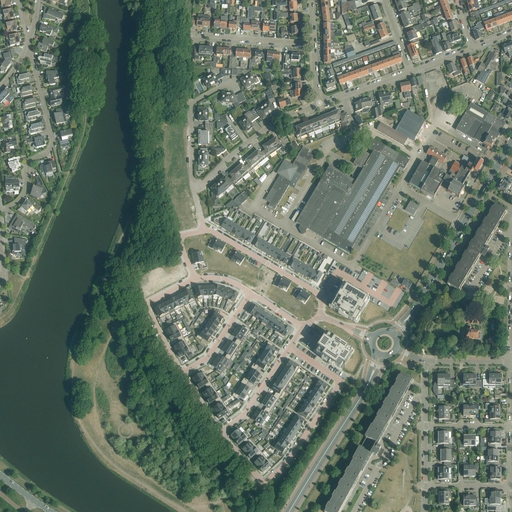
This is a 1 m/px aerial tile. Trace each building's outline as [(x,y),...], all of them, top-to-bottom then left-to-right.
[(11,0),(0,0),(1,5),(0,5),(1,9),(2,9),(5,9),(5,8),(11,6),(10,3),(12,3),(11,0)] [(448,6),(446,0),(444,0),(440,2),(442,8),(448,6)] [(347,3),(341,3),(341,6),(342,15),(343,15),(348,13),(356,10),(355,1),(347,3)] [(407,9),(404,2),(396,5),(399,12),(407,9)] [(479,9),(477,2),(468,5),(469,11),(479,9)] [(377,5),(372,7),(369,8),(370,10),(368,11),(370,15),(380,12),(377,5)] [(451,12),(448,6),(442,8),(445,14),(451,12)] [(48,9),(45,8),(46,9),(45,12),(44,12),(43,19),(50,20),(55,20),(56,18),(62,21),(62,20),(64,16),(67,17),(67,16),(63,15),(63,14),(63,13),(62,12),(61,12),(60,11),(58,12),(57,12),(57,13),(51,11),(49,10),(48,9)] [(5,22),(8,21),(8,20),(14,19),(13,16),(15,15),(13,9),(3,12),(4,17),(3,18),(4,22),(5,22)] [(506,14),(505,11),(503,12),(504,15),(500,16),(503,24),(509,22),(506,14)] [(382,18),(380,12),(370,15),(371,20),(373,19),(374,21),(382,18)] [(408,13),(400,16),(402,22),(410,19),(414,17),(412,12),(409,13),(408,13)] [(453,18),(451,12),(445,14),(447,21),(453,18)] [(204,19),(204,16),(204,15),(198,15),(198,19),(192,18),(192,25),(197,25),(197,26),(200,26),(200,27),(202,28),(202,27),(203,27),(204,19)] [(297,15),(292,15),(290,15),(291,23),(288,23),(288,25),(294,25),(293,23),(298,22),(299,21),(299,18),(298,18),(297,15)] [(503,24),(500,16),(497,18),(495,15),(494,15),(495,18),(498,26),(503,24)] [(240,27),(241,22),(241,17),(237,17),(236,21),(233,21),(233,23),(229,23),(229,29),(236,29),(237,27),(240,27)] [(498,26),(495,18),(489,21),(492,28),(498,26)] [(413,25),(410,19),(402,22),(405,28),(413,25)] [(492,28),(489,21),(485,22),(484,19),(482,20),(486,30),(492,28)] [(251,25),(252,22),(249,21),(249,20),(248,20),(248,24),(244,24),(244,23),(241,22),(240,27),(243,27),(243,31),(246,32),(247,30),(251,31),(251,25)] [(7,30),(6,30),(7,34),(8,34),(11,33),(11,32),(17,31),(16,28),(18,28),(16,22),(6,24),(7,30)] [(457,30),(454,22),(449,24),(448,25),(448,22),(442,24),(443,27),(446,26),(447,28),(450,27),(452,32),(453,31),(457,30)] [(477,27),(472,29),(476,41),(483,38),(479,30),(484,28),(481,22),(477,23),(478,24),(476,25),(477,27)] [(376,26),(379,25),(378,23),(373,24),(363,28),(364,32),(374,29),(377,28),(376,26)] [(376,34),(379,33),(386,30),(384,23),(379,25),(376,26),(377,28),(374,29),(376,34)] [(416,33),(425,30),(423,24),(420,25),(408,29),(410,33),(407,34),(408,38),(407,38),(409,41),(410,42),(418,39),(416,33)] [(59,29),(50,25),(48,28),(41,25),(40,29),(40,30),(40,32),(43,33),(43,34),(50,36),(52,31),(57,33),(59,29)] [(298,27),(291,27),(292,35),(299,34),(298,34),(299,34),(299,30),(298,30),(298,27)] [(389,37),(386,30),(379,33),(381,39),(389,37)] [(458,34),(457,30),(453,31),(454,36),(452,37),(451,35),(447,37),(449,44),(461,40),(459,34),(458,34)] [(451,50),(449,44),(447,37),(445,32),(441,34),(444,41),(442,42),(446,52),(451,50)] [(11,46),(14,46),(14,45),(20,43),(19,41),(21,40),(19,34),(9,37),(10,42),(7,43),(8,47),(11,46)] [(436,55),(442,53),(437,40),(440,39),(439,35),(430,38),(436,55)] [(51,50),(55,42),(44,38),(42,43),(43,43),(42,45),(39,44),(37,48),(46,52),(48,48),(51,50)] [(414,44),(407,46),(411,58),(419,55),(414,44)] [(503,46),(502,46),(502,47),(501,48),(502,54),(507,52),(509,58),(511,57),(511,58),(511,57),(511,56),(510,51),(507,44),(506,45),(505,44),(503,45),(503,46)] [(194,47),(194,56),(195,56),(199,57),(205,57),(206,47),(199,47),(199,48),(195,47),(194,47)] [(4,51),(5,55),(4,55),(5,59),(4,61),(4,62),(0,68),(1,69),(1,72),(4,71),(5,72),(12,62),(11,59),(13,59),(13,57),(16,57),(14,49),(4,51)] [(243,58),(244,50),(236,50),(236,57),(239,57),(239,61),(241,61),(243,61),(243,58)] [(402,62),(398,51),(392,54),(394,57),(396,64),(402,62)] [(497,56),(492,53),(485,66),(482,63),(479,68),(478,70),(482,72),(479,76),(476,80),(484,85),(493,70),(494,71),(497,64),(494,62),(497,56)] [(282,64),(281,70),(285,70),(285,64),(287,64),(287,59),(287,57),(291,58),(291,60),(299,60),(300,55),(292,54),(284,54),(283,64),(282,64)] [(60,58),(53,57),(45,55),(44,58),(42,59),(41,58),(40,58),(39,58),(38,59),(38,60),(38,61),(39,61),(40,62),(40,65),(42,65),(41,69),(47,68),(48,67),(52,67),(52,64),(59,62),(60,58)] [(396,64),(394,57),(388,59),(391,66),(396,64)] [(475,64),(472,57),(471,57),(469,57),(469,58),(467,59),(468,64),(472,74),(474,73),(474,71),(472,65),(475,64)] [(385,60),(382,61),(385,68),(391,66),(388,59),(385,60)] [(468,67),(465,60),(465,59),(460,61),(461,66),(465,76),(468,75),(465,68),(468,67)] [(385,68),(382,61),(377,63),(380,70),(385,68)] [(380,70),(377,63),(373,64),(371,65),(374,72),(380,70)] [(447,66),(449,70),(450,74),(453,73),(455,76),(461,74),(458,65),(455,66),(454,63),(447,66)] [(374,72),(371,65),(366,67),(368,75),(374,72)] [(204,82),(204,83),(203,84),(203,85),(204,85),(204,86),(205,87),(206,87),(207,87),(208,88),(211,86),(211,87),(215,85),(214,84),(218,82),(217,80),(223,77),(224,69),(225,69),(216,68),(213,68),(210,67),(210,68),(211,68),(211,77),(204,80),(205,82),(204,82)] [(368,75),(366,67),(360,69),(363,77),(368,75)] [(281,73),(281,75),(291,75),(291,79),(294,78),(294,82),(299,82),(299,78),(301,78),(301,69),(296,70),(293,70),(291,70),(288,70),(285,70),(281,70),(281,73)] [(357,79),(354,71),(353,69),(348,71),(349,73),(352,81),(357,79)] [(363,77),(360,69),(354,71),(357,79),(363,77)] [(252,71),(249,71),(246,70),(242,70),(241,70),(239,70),(238,74),(243,74),(245,78),(241,80),(242,82),(241,83),(243,87),(244,86),(245,88),(247,87),(247,88),(250,87),(250,86),(255,83),(256,84),(259,82),(257,79),(254,80),(251,75),(248,71),(252,71)] [(334,84),(337,83),(332,70),(326,72),(329,78),(331,77),(332,80),(330,81),(330,82),(325,83),(327,89),(331,88),(331,89),(334,88),(334,87),(335,87),(334,84)] [(352,81),(349,73),(348,71),(346,71),(347,74),(343,75),(346,83),(352,81)] [(60,84),(57,72),(46,72),(46,78),(47,77),(48,81),(48,82),(49,82),(49,83),(49,84),(50,85),(51,85),(52,85),(60,84)] [(29,79),(30,78),(31,78),(31,77),(31,76),(30,75),(29,75),(29,74),(28,74),(27,73),(16,75),(17,81),(16,82),(17,85),(18,84),(18,85),(29,82),(29,79)] [(346,83),(343,75),(337,77),(340,85),(346,83)] [(32,91),(33,91),(34,91),(34,90),(34,89),(34,88),(33,88),(32,88),(32,86),(31,87),(31,85),(19,88),(20,94),(19,94),(20,97),(21,97),(32,94),(32,91)] [(49,90),(50,92),(51,99),(50,99),(52,107),(63,104),(60,94),(65,93),(63,87),(49,90)] [(9,92),(9,93),(8,93),(7,93),(6,92),(7,91),(6,90),(3,92),(0,94),(1,95),(0,95),(0,97),(0,104),(2,102),(2,103),(4,104),(8,101),(10,103),(12,101),(14,100),(12,92),(9,92)] [(302,97),(302,91),(295,91),(290,91),(290,96),(292,96),(292,98),(300,97),(300,101),(302,101),(302,97)] [(234,97),(234,95),(231,95),(231,94),(227,94),(223,93),(223,97),(221,97),(221,98),(220,99),(221,101),(222,101),(222,102),(223,102),(223,103),(226,104),(226,103),(233,104),(233,103),(237,103),(238,103),(239,104),(247,100),(243,92),(235,96),(235,97),(234,97)] [(386,92),(378,93),(381,106),(393,103),(392,99),(393,97),(391,95),(391,93),(386,94),(386,92)] [(269,103),(263,107),(270,116),(274,113),(273,112),(275,111),(274,109),(272,105),(271,106),(270,104),(271,103),(276,102),(273,95),(267,97),(269,103)] [(467,101),(458,96),(455,101),(464,106),(467,101)] [(35,104),(36,103),(37,103),(37,102),(37,101),(36,100),(35,100),(35,99),(34,99),(34,97),(22,100),(23,106),(22,106),(23,110),(24,109),(35,107),(35,104)] [(360,102),(354,103),(356,112),(362,111),(362,109),(369,107),(371,109),(372,107),(372,106),(373,104),(374,105),(372,103),(371,98),(360,100),(360,102)] [(511,110),(511,102),(504,98),(502,102),(508,105),(507,107),(511,110)] [(286,106),(284,99),(278,101),(280,108),(286,106)] [(482,124),(485,119),(489,113),(471,103),(465,114),(475,120),(482,124)] [(266,119),(270,116),(263,107),(258,111),(255,108),(250,112),(255,119),(260,116),(263,120),(265,118),(266,119)] [(411,145),(426,121),(412,113),(404,108),(401,107),(400,108),(407,112),(400,122),(398,121),(394,129),(389,126),(386,130),(411,145)] [(457,111),(450,107),(442,121),(449,125),(457,111)] [(57,114),(53,115),(54,118),(55,118),(56,124),(67,122),(65,116),(68,115),(66,108),(56,110),(57,114)] [(205,121),(205,128),(213,127),(213,123),(209,123),(209,120),(208,121),(208,114),(210,114),(209,110),(208,110),(208,109),(199,109),(199,113),(199,118),(199,121),(205,121)] [(510,122),(511,118),(511,113),(510,112),(504,109),(502,113),(501,114),(500,113),(498,117),(501,119),(502,117),(510,122)] [(38,116),(39,116),(40,115),(40,114),(40,113),(39,113),(38,113),(38,111),(37,111),(37,110),(25,113),(26,119),(25,119),(26,122),(27,122),(38,119),(38,116)] [(343,110),(339,112),(343,121),(342,121),(343,122),(342,123),(345,130),(351,128),(348,121),(349,120),(347,114),(345,115),(343,110)] [(250,123),(255,119),(250,112),(250,111),(244,115),(246,119),(240,124),(246,132),(247,133),(251,130),(250,129),(253,127),(250,123)] [(334,112),(331,113),(336,124),(342,121),(343,121),(339,112),(339,111),(334,113),(334,112)] [(336,124),(331,113),(329,114),(324,116),(329,127),(336,124)] [(506,123),(489,113),(485,119),(492,122),(490,126),(491,126),(492,126),(500,131),(505,123),(506,123)] [(5,118),(2,118),(2,129),(4,129),(5,131),(8,131),(8,129),(10,129),(9,122),(13,122),(12,114),(5,115),(5,118)] [(482,124),(475,120),(465,114),(456,130),(466,136),(469,131),(476,135),(482,124)] [(225,115),(217,120),(217,123),(217,130),(219,130),(228,123),(225,115)] [(363,124),(358,115),(354,117),(359,126),(363,124)] [(329,127),(324,116),(320,118),(320,117),(317,118),(322,129),(329,127)] [(322,129),(317,118),(315,119),(315,120),(310,122),(315,132),(322,129)] [(485,119),(482,124),(476,135),(474,139),(483,144),(488,135),(496,140),(496,139),(500,131),(492,126),(491,126),(490,126),(492,122),(485,119)] [(41,128),(42,128),(43,128),(43,127),(43,126),(43,125),(42,125),(41,125),(41,124),(40,124),(40,122),(28,125),(29,131),(28,131),(29,134),(30,134),(41,132),(41,128)] [(315,132),(310,122),(306,124),(306,123),(303,124),(308,135),(315,132)] [(308,135),(303,124),(301,125),(301,126),(296,127),(298,131),(295,132),(298,139),(308,135)] [(213,132),(213,127),(205,128),(205,132),(199,132),(199,135),(198,135),(198,144),(199,144),(199,145),(205,145),(205,142),(208,142),(208,135),(212,135),(212,132),(213,132)] [(232,141),(238,136),(231,127),(225,131),(232,141)] [(71,130),(60,133),(62,138),(59,139),(60,147),(63,146),(64,147),(68,148),(67,149),(68,149),(70,142),(69,141),(68,139),(71,138),(71,136),(73,136),(71,130)] [(37,135),(31,137),(32,143),(33,143),(36,144),(37,148),(41,147),(43,149),(45,146),(46,146),(45,145),(47,142),(44,141),(44,137),(38,138),(37,135)] [(497,140),(496,139),(496,140),(488,135),(483,144),(486,146),(485,148),(488,150),(489,148),(491,149),(497,140)] [(10,153),(10,147),(18,146),(16,136),(6,138),(7,142),(3,143),(3,145),(3,146),(3,149),(4,149),(4,154),(10,153)] [(271,140),(269,142),(276,151),(281,148),(284,152),(288,149),(281,139),(278,141),(276,138),(272,141),(271,140)] [(404,170),(409,161),(374,140),(369,149),(373,152),(371,156),(361,150),(353,164),(363,169),(356,182),(322,238),(349,254),(354,245),(353,244),(366,223),(366,224),(400,168),(404,170)] [(276,151),(269,142),(267,143),(267,144),(263,147),(266,150),(263,152),(267,157),(276,151)] [(310,150),(308,149),(303,147),(292,165),(285,161),(277,173),(280,175),(265,200),(270,203),(268,206),(273,209),(275,210),(289,185),(294,188),(313,156),(308,153),(310,150)] [(434,168),(439,161),(443,163),(447,157),(430,147),(426,154),(433,157),(428,165),(434,168)] [(209,149),(200,149),(200,153),(200,156),(199,156),(199,162),(200,162),(200,165),(201,165),(201,166),(202,167),(203,168),(204,168),(205,167),(206,166),(206,165),(207,165),(207,161),(208,161),(208,157),(207,157),(207,153),(209,153),(209,149)] [(267,157),(263,152),(260,154),(258,151),(254,154),(254,153),(252,155),(259,164),(267,157)] [(259,164),(252,155),(250,157),(246,161),(249,164),(247,166),(251,171),(259,164)] [(20,164),(19,164),(18,164),(18,162),(21,161),(20,157),(15,158),(12,158),(12,159),(8,160),(11,169),(12,172),(18,171),(17,170),(20,170),(20,167),(20,166),(21,166),(20,165),(20,164)] [(463,165),(462,166),(471,171),(470,173),(471,173),(472,173),(473,172),(477,174),(483,163),(477,159),(475,163),(466,157),(464,161),(468,164),(467,167),(463,165)] [(50,163),(42,165),(41,166),(40,166),(40,167),(40,168),(40,169),(42,173),(46,172),(46,174),(55,171),(55,169),(56,169),(54,161),(50,162),(50,163)] [(434,197),(440,187),(446,176),(447,176),(443,173),(444,171),(442,170),(440,172),(434,168),(428,165),(422,162),(409,183),(430,195),(434,198),(434,197)] [(462,187),(470,173),(471,171),(462,166),(455,162),(449,172),(452,174),(449,178),(446,176),(440,187),(459,198),(464,188),(462,187)] [(251,171),(247,166),(244,168),(242,165),(238,168),(237,167),(235,169),(243,178),(251,171)] [(322,238),(356,182),(329,166),(296,223),(300,225),(298,229),(301,234),(305,233),(307,229),(322,238)] [(243,178),(235,169),(233,171),(234,171),(230,175),(233,178),(230,180),(233,183),(235,185),(243,178)] [(6,192),(19,191),(19,188),(20,188),(20,186),(20,185),(20,184),(19,181),(12,182),(12,179),(5,177),(6,182),(5,182),(6,185),(5,186),(6,187),(6,189),(6,192)] [(39,177),(36,179),(37,180),(37,181),(37,182),(37,183),(37,184),(36,188),(34,188),(32,195),(33,196),(33,197),(37,200),(38,197),(39,198),(40,195),(41,195),(42,195),(48,192),(43,183),(42,184),(41,182),(42,181),(39,177)] [(233,183),(230,180),(229,179),(228,180),(225,177),(221,181),(222,182),(219,184),(226,192),(229,189),(228,188),(232,185),(231,184),(233,183)] [(511,184),(511,182),(511,181),(508,179),(506,183),(502,181),(498,189),(501,191),(500,193),(501,195),(503,196),(504,193),(509,196),(511,192),(508,190),(510,185),(511,185),(511,184)] [(226,192),(219,184),(217,186),(216,185),(211,189),(214,192),(212,193),(212,199),(213,207),(218,206),(217,199),(216,199),(216,198),(218,196),(218,197),(222,193),(223,194),(226,192)] [(242,194),(236,199),(241,205),(247,200),(242,194)] [(27,201),(22,206),(17,211),(26,216),(28,213),(27,212),(33,206),(39,211),(42,208),(30,198),(28,201),(27,201)] [(232,200),(226,206),(228,209),(236,205),(232,200)] [(415,208),(417,206),(416,205),(415,204),(413,203),(412,203),(410,203),(409,205),(409,204),(405,210),(414,215),(417,209),(415,208)] [(507,211),(506,210),(495,204),(493,207),(492,207),(489,212),(490,212),(486,218),(485,218),(482,223),(483,224),(479,230),(478,229),(475,235),(476,235),(472,241),(469,246),(466,253),(465,252),(462,257),(463,258),(459,264),(458,264),(455,269),(456,269),(452,275),(451,275),(448,280),(449,281),(447,284),(459,291),(460,291),(459,291),(458,290),(468,274),(469,275),(470,274),(469,273),(477,259),(478,259),(478,260),(481,255),(484,257),(485,256),(488,258),(490,255),(490,251),(488,250),(489,249),(486,247),(489,243),(488,242),(488,243),(487,242),(495,228),(497,229),(497,228),(496,227),(506,210),(507,211),(507,212),(507,211)] [(36,226),(18,215),(16,218),(15,218),(10,225),(11,226),(10,229),(15,232),(17,229),(20,230),(22,227),(25,229),(26,226),(33,231),(36,226)] [(214,219),(214,223),(222,227),(226,220),(227,220),(228,218),(224,216),(223,218),(221,216),(214,219)] [(226,220),(222,227),(227,230),(231,222),(227,220),(226,220)] [(231,222),(227,230),(231,233),(236,225),(231,222)] [(236,225),(231,233),(236,236),(240,228),(236,225)] [(240,228),(236,236),(241,238),(245,231),(240,228)] [(245,231),(241,238),(245,241),(250,233),(245,231)] [(250,233),(245,241),(250,244),(255,236),(250,233)] [(257,238),(252,245),(258,248),(262,241),(264,239),(258,235),(257,238)] [(22,239),(14,238),(15,245),(13,245),(13,249),(12,249),(12,254),(16,256),(18,252),(21,252),(21,250),(25,250),(25,246),(26,246),(26,242),(22,242),(22,239)] [(217,240),(212,249),(221,254),(226,245),(217,240)] [(262,241),(258,248),(262,251),(267,243),(262,241)] [(267,243),(262,251),(267,254),(271,246),(267,243)] [(271,246),(267,254),(272,256),(276,249),(271,246)] [(276,249),(272,256),(276,259),(281,252),(276,249)] [(202,252),(192,255),(194,265),(204,262),(202,252)] [(237,252),(231,261),(240,266),(245,258),(237,252)] [(281,252),(276,259),(281,262),(285,254),(281,252)] [(285,254),(281,262),(286,265),(291,257),(292,255),(286,252),(285,254)] [(293,259),(288,266),(293,269),(298,262),(299,260),(294,256),(293,259)] [(298,262),(293,269),(298,272),(302,264),(298,262)] [(302,264),(298,272),(303,275),(307,267),(302,264)] [(307,267),(303,275),(307,277),(312,270),(307,267)] [(312,270),(307,277),(312,280),(316,272),(312,270)] [(316,272),(312,280),(317,283),(323,273),(317,270),(316,272)] [(409,289),(412,283),(408,281),(400,276),(398,279),(403,282),(401,285),(402,285),(402,286),(404,287),(405,287),(409,289)] [(282,278),(277,287),(287,292),(291,283),(282,278)] [(331,307),(331,308),(331,309),(334,310),(335,311),(338,313),(339,313),(339,312),(348,317),(347,318),(348,319),(351,320),(351,321),(355,323),(356,322),(365,307),(365,308),(370,300),(354,291),(351,289),(345,285),(344,285),(333,304),(332,305),(331,307)] [(226,290),(224,298),(228,300),(233,292),(226,290)] [(302,290),(296,299),(305,305),(311,296),(302,290)] [(190,291),(185,294),(189,302),(194,299),(190,291)] [(233,292),(228,300),(234,303),(238,295),(233,292)] [(185,294),(180,296),(184,304),(189,302),(185,294)] [(180,296),(175,299),(179,307),(184,304),(180,296)] [(175,299),(170,301),(174,309),(179,307),(175,299)] [(170,301),(165,304),(170,312),(174,309),(170,301)] [(165,304),(161,306),(165,314),(170,312),(165,304)] [(250,309),(248,312),(249,312),(248,313),(253,316),(258,308),(253,305),(250,310),(250,309)] [(161,306),(155,309),(158,314),(157,314),(158,317),(159,316),(160,317),(165,314),(161,306)] [(258,308),(253,316),(258,319),(263,311),(258,308)] [(215,313),(212,318),(220,323),(223,318),(218,315),(220,313),(215,310),(213,312),(215,313)] [(263,311),(258,319),(262,322),(267,314),(263,311)] [(262,322),(261,324),(266,327),(267,325),(272,317),(267,314),(262,322)] [(272,317),(267,325),(271,328),(276,320),(272,317)] [(212,318),(209,323),(217,328),(220,323),(212,318)] [(276,320),(271,328),(275,331),(276,331),(281,323),(276,320)] [(180,330),(176,322),(170,325),(172,328),(166,331),(166,332),(167,335),(168,334),(169,336),(180,330)] [(209,323),(206,327),(214,332),(217,328),(209,323)] [(275,331),(274,333),(279,336),(285,326),(281,323),(276,331),(275,331)] [(239,326),(236,331),(243,336),(247,331),(249,333),(250,330),(245,327),(244,329),(239,326)] [(285,326),(279,336),(284,339),(285,337),(286,337),(288,335),(287,334),(290,330),(285,326)] [(206,327),(203,332),(211,337),(214,332),(206,327)] [(474,329),(471,329),(471,328),(471,327),(470,327),(469,327),(469,328),(468,328),(468,329),(467,329),(467,331),(466,331),(465,337),(467,337),(466,338),(467,338),(467,339),(467,340),(468,341),(469,341),(470,340),(470,339),(480,340),(481,335),(478,335),(479,331),(474,330),(474,329)] [(184,338),(180,330),(169,336),(171,342),(177,338),(179,341),(184,338)] [(236,331),(232,336),(237,339),(235,342),(240,345),(242,342),(240,341),(243,336),(236,331)] [(198,335),(196,338),(201,341),(203,339),(208,342),(211,337),(203,332),(200,337),(198,335)] [(324,336),(314,351),(342,370),(351,356),(349,355),(352,350),(326,333),(324,336)] [(188,346),(184,338),(179,341),(180,344),(174,347),(175,348),(174,348),(175,350),(176,350),(177,352),(188,346)] [(229,341),(226,346),(233,351),(237,346),(239,348),(240,345),(235,342),(234,344),(229,341)] [(268,342),(263,350),(265,351),(273,356),(276,351),(274,349),(275,346),(273,345),(268,342)] [(192,354),(188,346),(177,352),(180,358),(186,354),(187,357),(188,357),(192,354)] [(226,346),(222,351),(227,354),(225,357),(230,360),(232,357),(230,356),(233,351),(226,346)] [(265,351),(262,355),(270,360),(273,356),(265,351)] [(259,360),(267,365),(270,360),(262,355),(259,360)] [(219,356),(216,361),(223,366),(227,361),(229,363),(230,360),(225,357),(224,359),(219,356)] [(258,358),(252,366),(257,369),(259,367),(264,370),(267,365),(259,360),(258,358)] [(216,361),(212,366),(217,369),(215,372),(220,375),(222,372),(220,371),(223,366),(216,361)] [(290,361),(287,366),(296,373),(300,368),(297,366),(298,365),(295,364),(290,361)] [(252,366),(247,373),(257,380),(260,375),(256,372),(257,369),(252,366)] [(287,366),(284,371),(293,377),(296,373),(287,366)] [(284,371),(281,375),(290,382),(293,377),(284,371)] [(193,380),(194,382),(195,382),(196,384),(205,378),(201,373),(201,374),(199,375),(193,379),(193,380)] [(247,373),(242,381),(247,384),(249,382),(254,385),(257,380),(247,373)] [(388,427),(388,426),(412,383),(412,384),(414,380),(401,373),(399,376),(398,376),(395,381),(396,382),(393,388),(392,388),(389,393),(390,393),(386,400),(386,399),(383,404),(383,405),(380,411),(379,411),(376,416),(377,417),(375,419),(365,437),(366,438),(364,441),(365,442),(363,445),(362,445),(360,449),(359,448),(356,455),(355,454),(352,459),(353,460),(350,466),(342,481),(341,480),(338,486),(339,486),(335,492),(334,492),(331,497),(332,498),(329,504),(328,503),(325,509),(326,509),(324,511),(340,511),(341,511),(345,504),(347,500),(348,500),(352,493),(351,492),(354,488),(356,484),(362,473),(373,454),(376,456),(377,455),(380,457),(382,453),(382,449),(380,448),(381,448),(377,446),(388,427)] [(444,387),(444,373),(436,373),(436,378),(437,378),(437,382),(436,381),(435,383),(434,385),(434,387),(433,389),(434,391),(434,392),(435,394),(436,396),(437,396),(438,396),(438,395),(438,387),(444,387)] [(447,373),(444,373),(444,387),(450,387),(450,388),(457,388),(457,381),(450,381),(450,375),(447,375),(447,373)] [(469,385),(469,373),(466,373),(466,375),(463,375),(463,376),(460,376),(460,386),(463,386),(463,385),(469,385)] [(469,373),(469,385),(469,387),(482,387),(482,380),(479,380),(479,381),(476,381),(476,375),(473,375),(473,373),(469,373)] [(495,385),(495,373),(491,373),(491,375),(489,375),(489,381),(486,381),(486,380),(483,380),(483,387),(489,387),(489,388),(495,388),(495,385)] [(505,382),(501,382),(501,378),(502,378),(502,373),(495,373),(495,385),(501,385),(506,385),(505,382)] [(281,375),(278,380),(287,386),(290,382),(281,375)] [(205,378),(196,384),(199,389),(205,385),(207,388),(212,385),(210,382),(208,383),(205,378)] [(278,380),(275,384),(284,391),(287,386),(278,380)] [(318,380),(314,385),(316,386),(317,386),(324,391),(327,386),(323,383),(321,381),(320,382),(318,380)] [(242,381),(237,388),(247,395),(250,390),(246,387),(247,384),(242,381)] [(275,384),(271,389),(276,392),(274,395),(279,398),(284,391),(275,384)] [(203,395),(202,395),(204,397),(205,397),(206,399),(215,393),(211,389),(213,387),(212,385),(207,388),(208,390),(203,394),(203,395)] [(316,386),(314,391),(321,396),(324,391),(317,386),(316,386)] [(237,388),(232,396),(237,399),(239,397),(244,400),(247,395),(237,388)] [(314,391),(311,395),(318,400),(321,396),(314,391)] [(215,393),(206,399),(209,404),(215,400),(216,403),(222,400),(220,397),(218,398),(215,393)] [(268,394),(265,399),(274,406),(279,398),(274,395),(273,397),(268,394)] [(311,395),(308,400),(315,405),(318,400),(311,395)] [(265,399),(262,404),(266,407),(264,410),(269,413),(274,406),(265,399)] [(213,410),(212,410),(214,413),(215,412),(216,414),(224,408),(221,404),(223,402),(222,400),(216,403),(218,405),(213,409),(213,410)] [(308,400),(305,404),(312,409),(315,405),(308,400)] [(305,404),(302,409),(309,414),(312,409),(305,404)] [(437,410),(437,413),(449,413),(449,407),(451,407),(451,404),(445,404),(445,407),(439,407),(439,410),(437,410)] [(469,417),(469,406),(463,406),(463,404),(460,404),(460,410),(463,410),(463,416),(466,416),(466,417),(469,417)] [(476,410),(479,410),(479,404),(475,404),(475,406),(469,406),(469,417),(473,417),(473,416),(476,416),(476,410)] [(499,404),(494,404),(485,404),(486,410),(490,410),(490,413),(501,413),(501,410),(500,410),(500,407),(498,407),(498,404),(499,404)] [(224,408),(216,414),(219,419),(225,415),(226,418),(231,415),(230,412),(228,413),(224,408)] [(258,409),(255,414),(264,421),(269,413),(264,410),(263,412),(258,409)] [(302,409),(298,414),(306,419),(309,414),(302,409)] [(449,419),(449,413),(437,413),(437,417),(439,417),(439,420),(445,420),(445,423),(451,423),(451,419),(449,419)] [(501,417),(501,413),(490,413),(490,419),(485,419),(485,423),(494,423),(494,420),(500,420),(500,417),(501,417)] [(255,414),(251,419),(256,422),(254,425),(259,428),(264,421),(255,414)] [(295,414),(291,419),(293,421),(294,421),(301,426),(305,421),(295,414)] [(293,421),(291,425),(298,430),(301,426),(294,421),(293,421)] [(291,425),(288,430),(295,435),(298,430),(291,425)] [(451,438),(451,429),(445,429),(445,432),(439,432),(439,435),(438,435),(438,438),(449,438),(451,438)] [(500,435),(500,432),(497,432),(497,429),(498,429),(488,429),(488,432),(490,432),(490,438),(501,438),(501,435),(500,435)] [(231,437),(232,439),(233,439),(234,440),(234,441),(235,441),(242,434),(238,430),(231,436),(231,437)] [(288,430),(285,434),(292,439),(295,435),(288,430)] [(242,434),(235,441),(239,445),(244,441),(246,443),(250,439),(244,432),(242,434)] [(285,434),(282,439),(289,444),(292,439),(285,434)] [(469,446),(469,436),(467,436),(467,435),(464,435),(464,436),(460,436),(460,448),(464,448),(464,446),(469,446)] [(472,436),(469,436),(469,446),(475,446),(475,448),(478,448),(478,442),(475,442),(475,435),(472,435),(472,436)] [(449,444),(449,438),(438,438),(438,442),(439,442),(439,444),(445,444),(445,447),(451,447),(451,444),(449,444)] [(501,442),(501,438),(490,438),(490,442),(489,442),(488,443),(488,447),(494,447),(494,444),(500,444),(500,442),(501,442)] [(243,450),(242,451),(244,453),(245,452),(246,454),(247,454),(256,446),(250,439),(246,443),(248,445),(243,450)] [(279,443),(286,448),(289,444),(282,439),(279,443)] [(278,442),(274,447),(283,453),(286,448),(279,443),(278,442)] [(256,446),(247,454),(250,459),(255,454),(257,457),(262,453),(256,446)] [(451,450),(451,447),(445,447),(445,450),(440,450),(440,454),(441,454),(441,456),(451,456),(451,450)] [(494,447),(488,447),(485,447),(485,450),(488,450),(488,456),(498,456),(498,454),(498,450),(494,450),(494,447)] [(255,464),(254,464),(256,467),(257,466),(258,468),(268,460),(262,453),(257,457),(259,459),(255,463),(255,464)] [(451,462),(451,456),(441,456),(441,458),(440,458),(440,462),(445,462),(445,465),(451,465),(451,462)] [(498,458),(498,456),(488,456),(488,462),(488,465),(494,465),(494,462),(498,462),(498,458)] [(268,460),(258,468),(262,472),(272,464),(268,460)] [(469,476),(469,466),(464,466),(464,464),(460,464),(460,470),(464,470),(464,477),(467,477),(467,476),(469,476)] [(475,466),(469,466),(469,476),(472,476),(472,477),(475,477),(475,470),(478,470),(478,464),(475,464),(475,466)] [(451,468),(451,465),(445,465),(445,468),(439,468),(439,470),(438,470),(438,474),(449,474),(449,468),(451,468)] [(494,468),(494,465),(488,465),(488,468),(490,468),(490,474),(501,474),(501,470),(500,470),(500,468),(494,468)] [(449,480),(449,474),(438,474),(438,477),(439,477),(439,480),(441,480),(441,483),(451,483),(451,480),(449,480)] [(501,477),(501,474),(490,474),(490,480),(488,480),(488,483),(494,483),(494,480),(500,480),(500,477),(501,477)] [(451,499),(451,489),(445,489),(445,492),(439,492),(439,495),(437,495),(437,499),(449,499),(451,499)] [(490,495),(490,499),(501,499),(501,495),(500,495),(500,492),(498,492),(498,489),(488,489),(488,493),(488,494),(489,495),(490,495)] [(469,506),(469,495),(466,495),(466,496),(463,496),(463,502),(460,502),(460,508),(469,508),(469,506)] [(473,496),(473,495),(469,495),(469,506),(475,506),(475,508),(479,508),(479,502),(476,502),(476,496),(473,496)] [(449,505),(449,499),(437,499),(437,502),(439,502),(439,505),(445,505),(445,508),(451,508),(451,505),(449,505)] [(496,511),(496,505),(500,505),(500,502),(501,502),(501,499),(490,499),(485,499),(485,503),(487,505),(490,505),(490,511),(496,511)]
